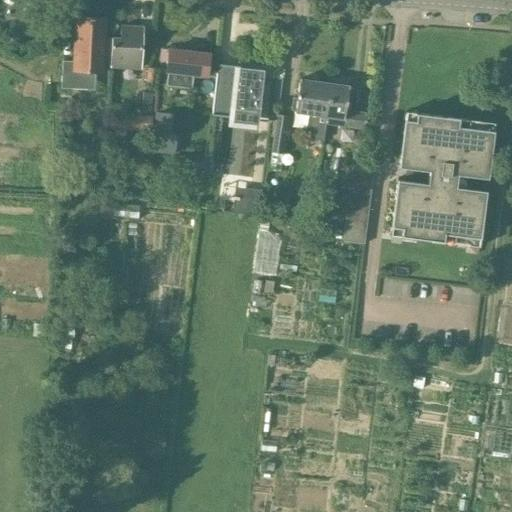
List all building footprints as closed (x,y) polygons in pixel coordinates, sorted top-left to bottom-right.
[(24,24),(38,0),(14,0),(15,0),(7,14),(24,24)] [(103,65),(110,66),(111,38),(105,37),(106,18),(75,16),(73,64),(62,63),(61,89),(93,91),(94,73),(103,73),(103,65)] [(120,38),(111,38),(110,66),(141,67),(143,27),(120,26),(120,38)] [(206,76),(208,54),(160,48),(159,59),(166,60),(165,71),(166,71),(164,86),(191,89),(192,74),(206,76)] [(217,70),(212,115),(239,119),(240,111),(260,113),(265,69),(235,66),(234,72),(217,70)] [(147,70),(145,86),(155,87),(157,71),(147,70)] [(325,122),(326,123),(332,84),(334,84),(335,78),(328,77),(327,82),(300,78),(297,97),(293,96),(291,109),(295,109),(295,112),(326,116),(325,122)] [(332,84),(326,123),(364,128),(366,114),(345,111),(349,85),(347,85),(348,80),(335,78),(334,84),(332,84)] [(397,182),(391,227),(402,228),(401,236),(469,244),(470,236),(480,238),(486,194),(455,190),(457,178),(487,182),(494,130),(483,129),(484,121),(416,112),(415,120),(404,119),(399,164),(397,164),(397,167),(398,167),(399,167),(411,168),(410,181),(397,179),(397,178),(396,178),(395,181),(397,182)] [(174,140),(168,139),(171,117),(155,115),(151,151),(173,153),(174,140)] [(287,153),(292,117),(274,115),(269,150),(287,153)] [(150,133),(151,118),(125,116),(124,130),(150,133)] [(353,169),(364,170),(366,154),(354,153),(353,169)] [(352,170),(345,227),(343,241),(361,244),(364,244),(373,172),(352,170)] [(262,190),(236,187),(234,197),(215,195),(214,209),(259,215),(262,190)]
